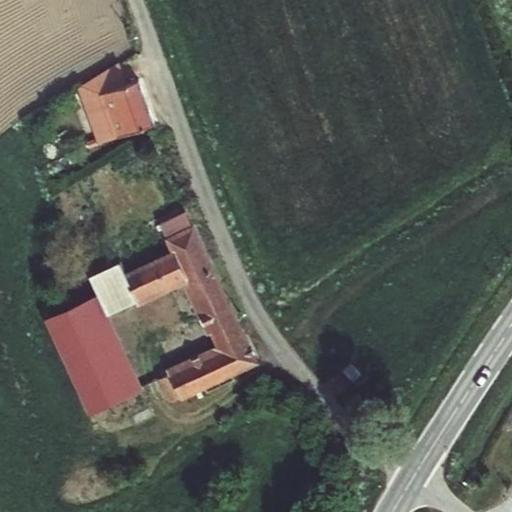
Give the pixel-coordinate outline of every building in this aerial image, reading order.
[(75,88),(80,101),(117,87),(111,68),(75,88)] [(117,87),(80,101),(93,135),(78,140),(83,151),(151,123),(135,80),(117,87)] [(96,294),(104,311),(177,274),(212,345),(158,373),(170,396),(251,354),(184,225),(158,238),(164,251),(122,272),(118,263),(89,279),(96,294)] [(47,319),(90,411),(140,386),(104,311),(96,294),(47,319)] [(335,368),(334,371),(348,382),(356,372),(341,360),(335,368)] [(165,464),(190,508),(232,483),(209,440),(165,464)]
